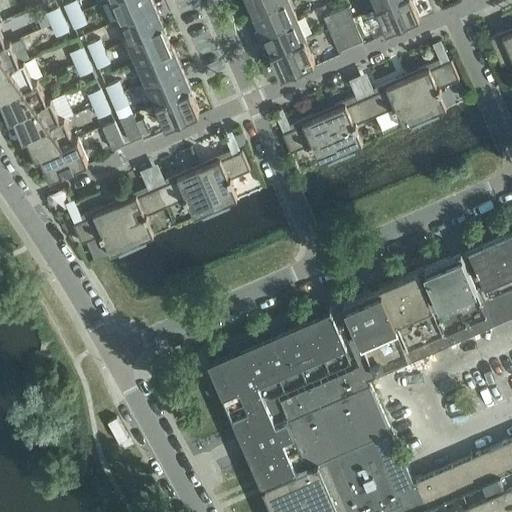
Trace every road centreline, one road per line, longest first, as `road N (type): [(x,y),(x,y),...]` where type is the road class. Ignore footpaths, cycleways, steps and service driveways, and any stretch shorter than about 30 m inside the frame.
road 1 (residential): [(22,213),(256,107)]
road 2 (residential): [(103,356),(325,260)]
road 3 (residential): [(256,107),(458,15)]
road 4 (residential): [(325,260),(511,179)]
road 5 (residential): [(191,511),(103,356)]
road 6 (residential): [(325,260),(256,107)]
road 7 (residential): [(103,356),(22,213)]
road 8 (residential): [(401,383),(428,448),(511,412)]
road 9 (residential): [(511,143),(458,15)]
road 10 (residential): [(511,334),(401,383)]
